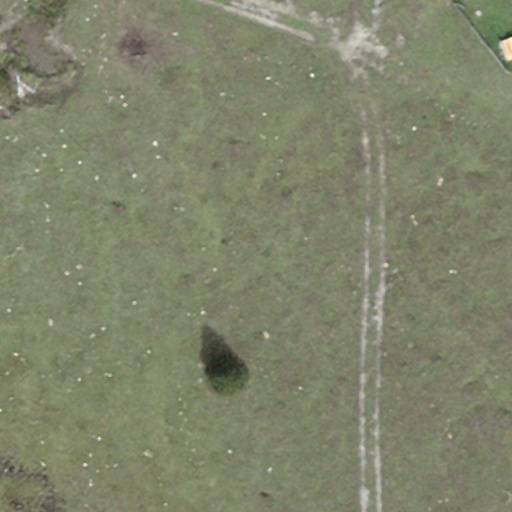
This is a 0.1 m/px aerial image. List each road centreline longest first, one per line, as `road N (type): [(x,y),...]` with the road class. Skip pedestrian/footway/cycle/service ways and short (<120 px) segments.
road 1 (track): [(361,511),(377,136),(368,86),(357,51),(221,0)]
road 2 (track): [(357,51),(511,111)]
